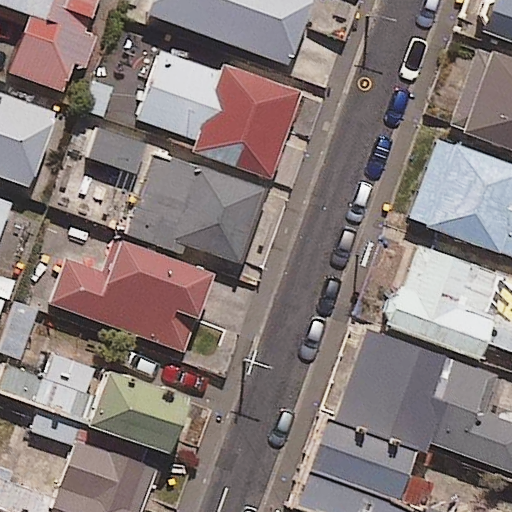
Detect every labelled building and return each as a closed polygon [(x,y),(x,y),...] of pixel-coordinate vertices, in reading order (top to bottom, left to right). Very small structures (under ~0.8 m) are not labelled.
[(0,0),(0,5),(24,13),(4,71),(59,89),(68,64),(80,68),(92,33),(80,29),(89,0),(0,0)] [(304,0),(144,0),(140,12),(280,64),(304,0)] [(511,0),(493,0),(483,33),(511,42),(511,0)] [(295,91),(158,45),(133,120),(203,143),(200,153),(267,175),(295,91)] [(511,62),(480,49),(449,124),(511,149),(511,62)] [(48,114),(0,97),(0,177),(22,185),(48,114)] [(131,169),(140,141),(94,126),(84,156),(120,168),(112,191),(135,198),(124,232),(234,268),(260,189),(149,153),(143,173),(131,169)] [(511,167),(435,140),(407,218),(511,256),(511,167)] [(205,274),(87,232),(76,264),(64,260),(48,304),(178,351),(205,274)] [(511,280),(412,245),(384,325),(474,357),(480,342),(511,353),(511,280)] [(0,312),(14,281),(0,274),(0,312)] [(32,310),(9,302),(0,330),(0,351),(17,357),(32,310)] [(406,450),(419,455),(424,443),(511,473),(511,417),(481,406),(491,377),(351,328),(319,419),(406,450)] [(135,442),(164,452),(182,394),(40,348),(32,375),(0,365),(0,398),(36,410),(135,442)] [(135,442),(36,410),(29,433),(70,447),(53,499),(7,484),(11,472),(0,468),(0,511),(137,511),(152,467),(129,460),(135,442)] [(406,450),(319,419),(288,508),(300,511),(429,511),(389,498),(406,450)]
